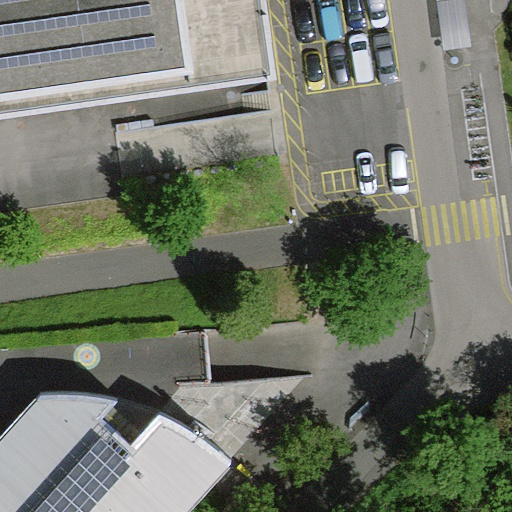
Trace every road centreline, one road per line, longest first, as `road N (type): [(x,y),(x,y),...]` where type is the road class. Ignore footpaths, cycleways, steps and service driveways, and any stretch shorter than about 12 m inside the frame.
road 1 (residential): [(419,0),(463,320),(481,374)]
road 2 (residential): [(481,374),(372,452),(317,511)]
